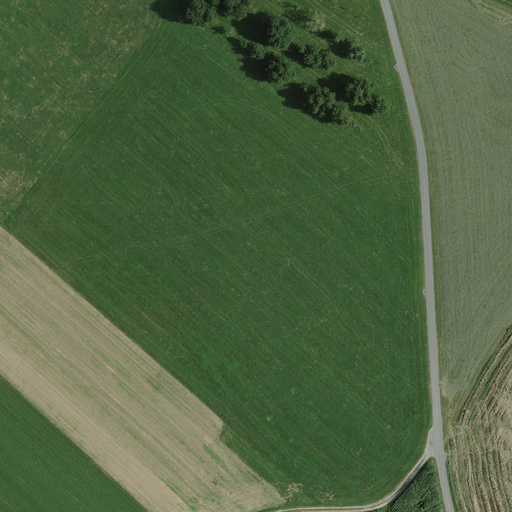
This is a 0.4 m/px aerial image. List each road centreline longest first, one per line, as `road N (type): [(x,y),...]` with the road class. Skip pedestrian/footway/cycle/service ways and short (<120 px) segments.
road 1 (unclassified): [(383,0),(423,155),(451,511)]
road 2 (track): [(344,511),(388,501),(439,434)]
